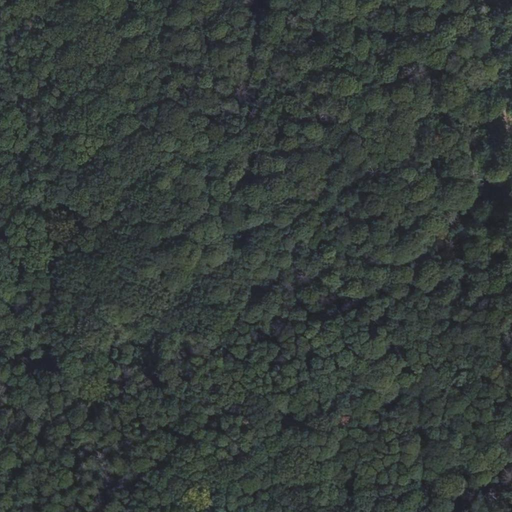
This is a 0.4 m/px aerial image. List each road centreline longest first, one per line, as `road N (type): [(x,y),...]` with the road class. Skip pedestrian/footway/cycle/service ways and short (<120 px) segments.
road 1 (track): [(119,0),(109,33),(116,138),(107,283),(142,336),(170,449),(168,511)]
road 2 (track): [(0,361),(511,272)]
road 3 (track): [(511,171),(480,0)]
